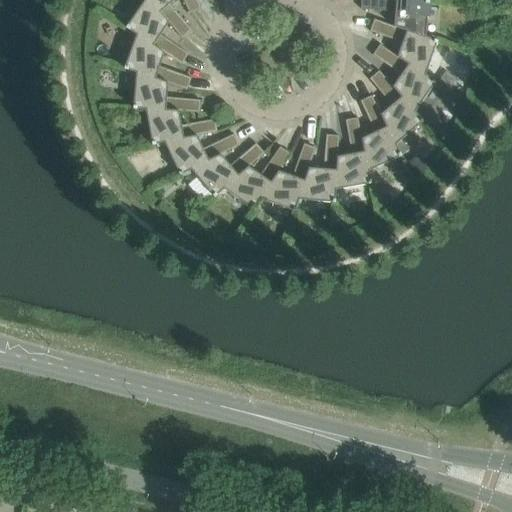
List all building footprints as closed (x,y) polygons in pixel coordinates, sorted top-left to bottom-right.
[(168,23),(147,0),(144,0),(125,27),(136,35),(164,53),(181,65),(188,54),(160,35),(168,23)] [(169,4),(174,0),(147,0),(168,23),(182,38),(192,30),(169,4)] [(182,0),(189,13),(201,8),(197,0),(182,0)] [(393,26),(425,36),(428,1),(420,0),(361,0),(360,9),(394,12),(393,26)] [(397,56),(425,74),(437,41),(425,36),(393,26),(374,19),(369,31),(402,43),(397,56)] [(164,53),(136,35),(124,69),(136,73),(167,83),(187,90),(191,78),(159,66),(164,53)] [(392,87),(415,111),(435,82),(425,75),(425,74),(397,56),(380,45),(372,55),(401,75),(392,87)] [(380,114),(395,144),(423,121),(415,111),(392,87),(379,71),(369,79),(391,105),(380,114)] [(167,83),(136,73),(132,109),(145,110),(178,111),(199,113),(200,100),(166,97),(167,83)] [(361,138),(368,171),(401,155),(395,144),(380,114),(371,96),(360,101),(374,132),(361,138)] [(178,111),(145,110),(151,145),(164,143),(196,136),(217,132),(215,119),(181,126),(178,111)] [(337,156),(335,190),(371,183),(368,171),(361,138),(358,118),(345,120),(351,154),(337,156)] [(196,136),(164,143),(179,175),(191,170),(220,155),(239,146),(234,134),(203,149),(196,136)] [(308,168),(298,199),(334,202),(335,190),(337,156),(339,136),(326,135),(323,169),(308,168)] [(220,155),(191,170),(214,197),(224,189),(248,167),(264,153),(256,143),(230,165),(220,155)] [(278,171),(261,199),(294,211),(298,199),(308,168),(316,148),(304,144),(292,176),(278,171)] [(248,167),(224,189),(253,209),(260,199),(261,199),(278,171),(290,154),(280,147),(260,175),(248,167)] [(419,158),(409,165),(417,176),(427,170),(419,158)] [(28,489),(25,500),(43,505),(46,493),(28,489)]
